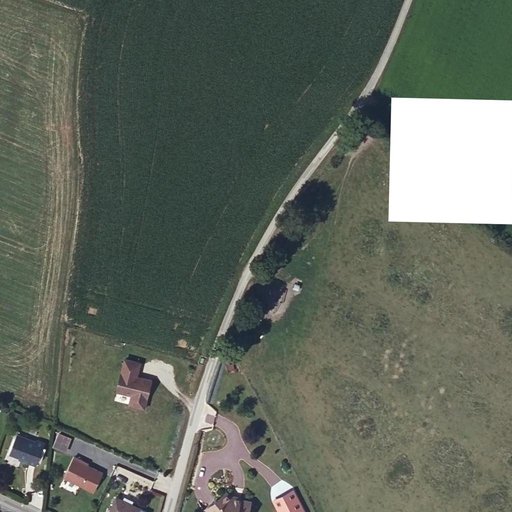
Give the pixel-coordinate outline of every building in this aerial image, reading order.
[(128,413),(144,414),(146,385),(131,384),(131,369),(116,368),(113,401),(129,402),(128,413)] [(57,433),(53,447),(68,451),(71,436),(57,433)] [(0,455),(26,466),(35,446),(24,441),(23,442),(8,435),(0,455)] [(59,481),(88,496),(98,477),(77,466),(78,464),(70,460),(59,481)] [(305,511),(295,491),(275,501),(281,511),(305,511)] [(249,511),(250,502),(233,500),(227,492),(203,511),(249,511)] [(103,510),(107,511),(129,511),(133,505),(125,501),(126,498),(118,493),(116,497),(110,494),(103,510)]
